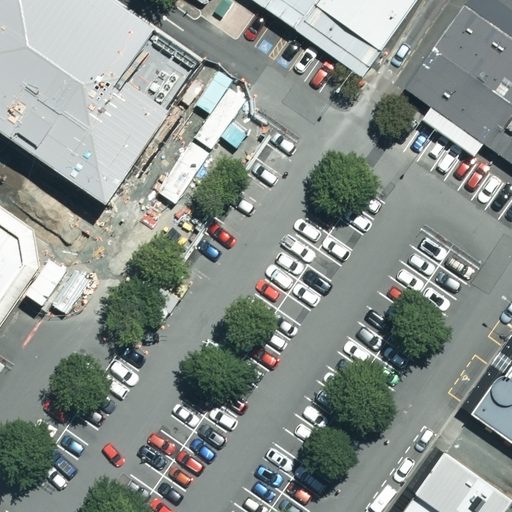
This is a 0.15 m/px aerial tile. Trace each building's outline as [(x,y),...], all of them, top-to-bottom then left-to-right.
[(0,0),(0,136),(86,197),(144,113),(124,100),(152,60),(64,0),(0,0)] [(419,0),(258,0),(366,76),(419,0)] [(511,0),(472,0),(409,89),(435,108),(486,145),(511,162),(511,0)] [(0,202),(0,331),(45,268),(38,229),(0,202)] [(511,362),(476,413),(511,438),(511,362)] [(511,511),(511,496),(450,453),(408,511),(511,511)]
